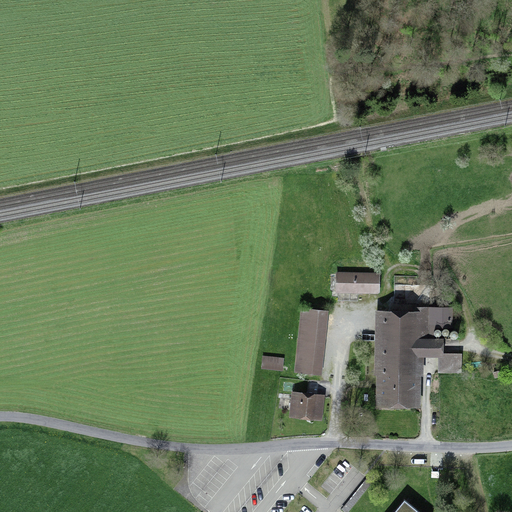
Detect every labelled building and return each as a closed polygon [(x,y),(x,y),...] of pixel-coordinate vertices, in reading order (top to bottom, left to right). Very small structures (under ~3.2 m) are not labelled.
[(378,275),(338,274),(338,291),(358,291),(378,292),(378,275)] [(416,315),(384,314),(382,400),(415,401),(415,385),(415,353),(440,354),(440,371),(459,371),(460,339),(441,339),(441,341),(433,341),(433,328),(435,329),(435,327),(450,327),(451,308),(416,308),(416,315)] [(326,312),(304,310),(297,370),(320,372),(323,343),(326,312)] [(283,358),(263,356),(262,366),(282,368),(283,358)] [(307,395),(295,394),(293,414),(315,416),(317,397),(307,395)] [(417,511),(400,498),(388,511),(417,511)]
